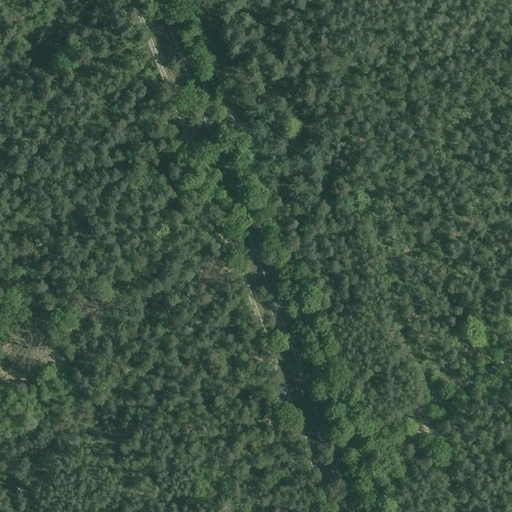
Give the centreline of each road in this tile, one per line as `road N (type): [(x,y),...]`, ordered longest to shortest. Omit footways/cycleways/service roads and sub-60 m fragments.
road 1 (primary): [(354,511),(159,0)]
road 2 (track): [(511,360),(358,443)]
